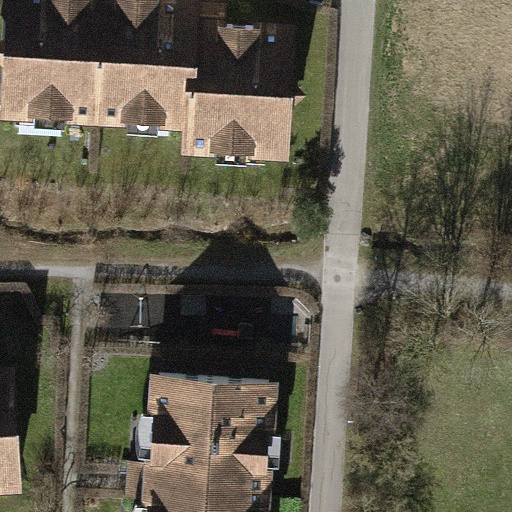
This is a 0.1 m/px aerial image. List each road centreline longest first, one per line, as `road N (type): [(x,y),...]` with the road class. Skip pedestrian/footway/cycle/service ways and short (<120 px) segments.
road 1 (residential): [(354,0),(338,272)]
road 2 (residential): [(324,511),(338,272)]
